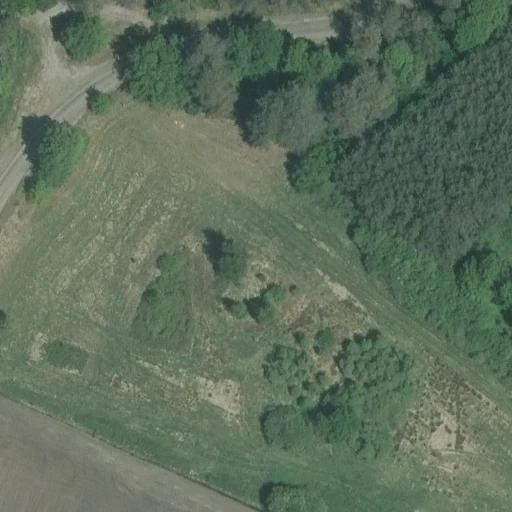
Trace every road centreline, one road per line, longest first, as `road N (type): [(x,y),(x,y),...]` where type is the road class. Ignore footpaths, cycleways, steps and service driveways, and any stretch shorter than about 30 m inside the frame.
road 1 (unclassified): [(0,201),(57,120),(107,70),(192,43),(326,33),(428,0)]
road 2 (track): [(256,38),(61,15)]
